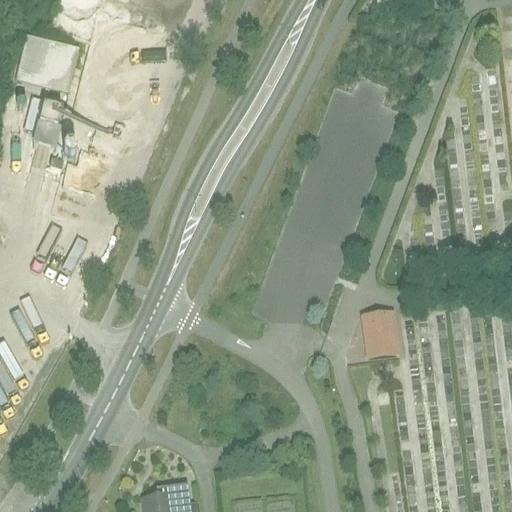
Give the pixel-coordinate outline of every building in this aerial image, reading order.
[(16,81),(67,92),(77,46),(27,35),(16,81)] [(32,143),(65,149),(70,127),(37,121),(32,143)] [(93,219),(102,183),(58,172),(49,208),(93,219)] [(391,343),(395,342),(391,316),(363,320),(368,362),(397,359),(397,357),(393,358),(391,343)] [(197,511),(197,507),(189,509),(187,490),(187,488),(185,488),(185,489),(159,492),(157,492),(157,494),(158,494),(159,500),(143,502),(144,511),(197,511)]
